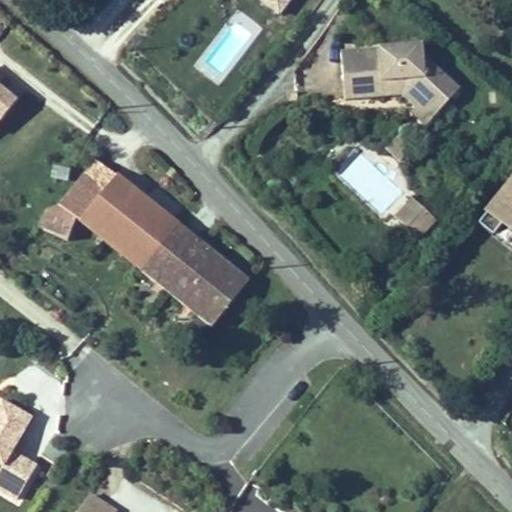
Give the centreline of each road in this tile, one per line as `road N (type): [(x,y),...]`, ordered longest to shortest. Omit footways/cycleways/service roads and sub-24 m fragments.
road 1 (tertiary): [(340,317),(29,0)]
road 2 (residential): [(103,408),(218,447),(235,439),(340,317)]
road 3 (tertiary): [(466,446),(340,317)]
